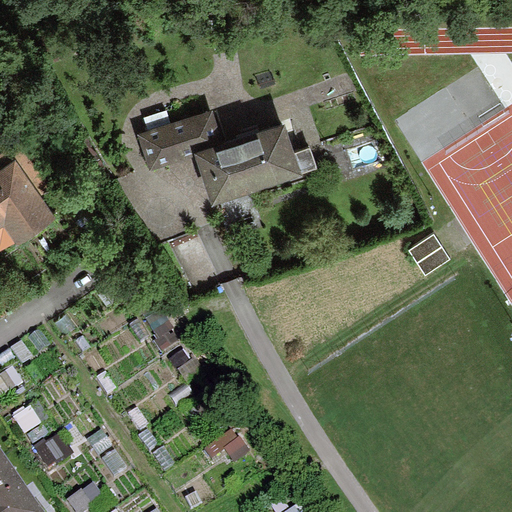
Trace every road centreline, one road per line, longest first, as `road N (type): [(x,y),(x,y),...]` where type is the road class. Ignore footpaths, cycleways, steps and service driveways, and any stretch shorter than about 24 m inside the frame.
road 1 (track): [(35,313),(174,511)]
road 2 (residential): [(98,266),(0,337)]
